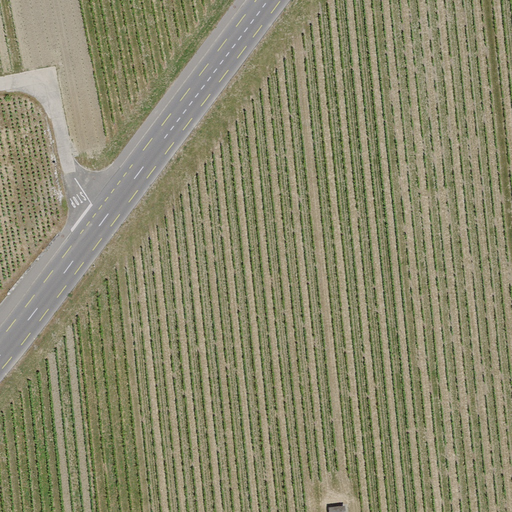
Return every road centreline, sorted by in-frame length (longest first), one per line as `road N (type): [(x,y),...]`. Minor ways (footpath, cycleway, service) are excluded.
road 1 (tertiary): [(0,351),(266,0)]
road 2 (track): [(103,217),(75,186),(52,93),(32,79),(0,85)]
